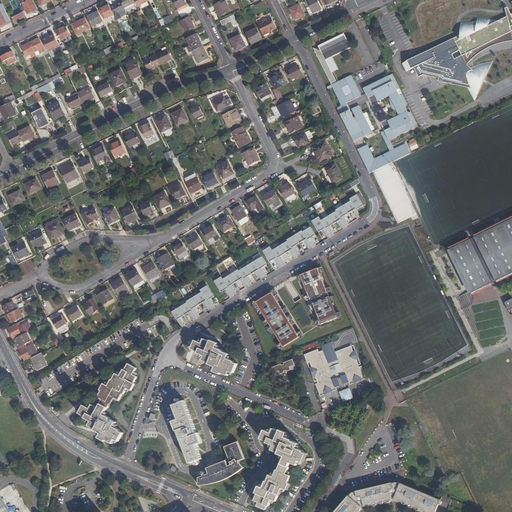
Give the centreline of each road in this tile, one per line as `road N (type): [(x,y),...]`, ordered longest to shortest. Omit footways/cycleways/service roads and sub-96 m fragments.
road 1 (residential): [(163,357),(177,336),(374,212),(294,37)]
road 2 (residential): [(312,511),(351,453),(349,440),(163,357)]
road 3 (residential): [(0,171),(177,83),(231,68)]
road 4 (residential): [(231,68),(275,162),(162,238)]
road 5 (unknown): [(382,0),(400,66),(427,119),(440,122),(511,86)]
road 6 (residential): [(116,467),(44,418),(0,340)]
road 7 (residential): [(162,238),(81,241),(50,257),(31,280)]
road 8 (residential): [(31,280),(84,286),(162,238)]
